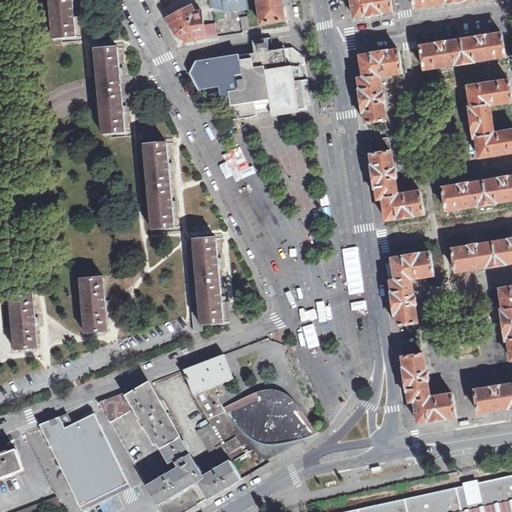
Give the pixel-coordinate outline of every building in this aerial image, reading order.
[(68,0),(44,0),(48,34),(73,34),(68,0)] [(210,0),(206,0),(201,1),(203,12),(212,10),(210,0)] [(244,0),(223,0),(225,11),(246,8),(244,0)] [(258,0),(262,24),(286,21),(282,0),(258,0)] [(340,0),(342,13),(349,12),(347,0),(340,0)] [(351,20),(392,13),(390,0),(347,0),(349,12),(351,20)] [(452,2),(451,0),(409,0),(411,9),(452,2)] [(188,41),(218,36),(216,24),(204,25),(202,11),(195,12),(192,6),(168,19),(177,36),(188,41)] [(250,29),(248,17),(241,18),(243,30),(250,29)] [(235,40),(248,41),(249,34),(236,33),(235,40)] [(437,45),(422,47),(425,70),(476,63),(476,62),(507,57),(503,34),(477,38),(437,44),(437,45)] [(113,43),(89,44),(93,84),(116,81),(113,43)] [(198,63),(192,74),(201,89),(221,86),(223,98),(235,96),(234,92),(236,92),(241,119),(258,116),(256,103),(270,101),(272,111),(312,105),(308,80),(286,83),(285,80),(295,78),(293,67),(306,65),(305,57),(293,48),(263,52),(264,56),(232,61),(231,57),(198,63)] [(403,74),(400,51),(389,52),(361,57),(363,66),(365,79),(360,79),(361,90),(360,91),(364,114),(365,113),(367,124),(387,121),(385,104),(386,104),(384,93),(383,94),(381,78),(403,74)] [(116,81),(93,84),(94,93),(98,130),(121,128),(117,91),(116,81)] [(511,102),(511,90),(510,81),(469,87),(472,107),(470,108),(475,139),(477,139),(480,159),(511,153),(511,131),(495,135),(493,116),(492,116),(490,106),(511,102)] [(163,137),(138,139),(143,182),(166,180),(163,137)] [(375,155),(390,152),(390,151),(392,149),(390,139),(388,138),(372,140),(371,142),(371,147),(372,152),(374,153),(375,155)] [(239,144),(221,154),(225,161),(219,164),(229,182),(252,170),(239,144)] [(422,192),(399,195),(396,179),(398,179),(396,169),(395,169),(392,152),(390,152),(375,155),(372,155),(373,166),(372,166),(376,189),(377,189),(379,200),(384,199),(387,221),(397,220),(425,215),(422,192)] [(459,186),(444,188),(447,212),(498,204),(511,201),(511,177),(502,179),(499,179),(499,180),(470,184),(469,184),(459,185),(459,186)] [(166,180),(143,182),(148,227),(170,226),(166,180)] [(188,235),(192,283),(216,280),(212,234),(188,235)] [(511,240),(490,244),(494,267),(511,264),(511,240)] [(490,244),(453,250),(456,272),(468,271),(494,267),(490,244)] [(407,257),(411,279),(415,279),(440,275),(456,272),(453,250),(407,257)] [(388,260),(392,285),(411,282),(411,279),(407,257),(388,260)] [(103,278),(82,280),(87,333),(108,331),(106,307),(109,307),(109,304),(109,302),(106,302),(103,278)] [(216,280),(192,283),(195,312),(197,327),(222,325),(216,280)] [(392,285),(397,321),(416,319),(413,300),(411,282),(392,285)] [(511,306),(511,283),(494,286),(498,309),(511,306)] [(33,294),(12,296),(17,349),(38,348),(36,323),(39,323),(39,321),(38,318),(35,318),(33,294)] [(511,306),(498,309),(500,323),(503,340),(511,339),(511,306)] [(511,339),(503,340),(506,358),(511,357),(511,339)] [(242,447),(245,446),(225,411),(211,387),(234,379),(229,367),(225,355),(184,370),(194,395),(210,423),(226,451),(232,461),(232,462),(246,454),(242,447)] [(321,355),(307,361),(314,376),(308,378),(324,412),(344,403),(321,355)] [(404,359),(410,402),(430,399),(427,375),(424,356),(404,359)] [(195,484),(199,482),(205,477),(201,471),(195,461),(181,438),(150,383),(128,396),(135,408),(142,420),(140,421),(142,424),(144,428),(146,426),(154,440),(156,438),(171,463),(176,460),(181,468),(148,487),(159,505),(172,497),(176,495),(194,484),(195,484)] [(475,413),(511,407),(511,388),(511,384),(492,387),(472,390),(475,413)] [(110,423),(129,412),(122,400),(119,395),(114,397),(99,403),(110,423)] [(125,398),(122,400),(129,412),(132,410),(135,408),(128,396),(125,398)] [(414,424),(457,418),(454,396),(434,399),(430,399),(410,402),(414,424)] [(225,411),(245,446),(250,452),(254,456),(260,459),(268,460),(274,458),(281,455),(315,435),(298,414),(292,407),(285,403),(278,400),(268,399),(263,399),(258,399),(252,401),(225,411)] [(61,417),(41,425),(81,507),(95,500),(118,489),(129,483),(95,414),(66,428),(63,422),(61,417)] [(226,451),(210,423),(197,431),(214,459),(226,451)] [(0,478),(24,469),(17,450),(0,456),(0,478)] [(205,477),(199,482),(208,498),(209,499),(226,489),(243,479),(232,462),(232,461),(205,477)] [(511,511),(511,475),(478,483),(482,500),(470,503),(466,486),(346,511),(511,511)] [(478,483),(466,486),(470,503),(482,500),(478,483)] [(58,497),(16,511),(59,511),(63,511),(58,497)]
